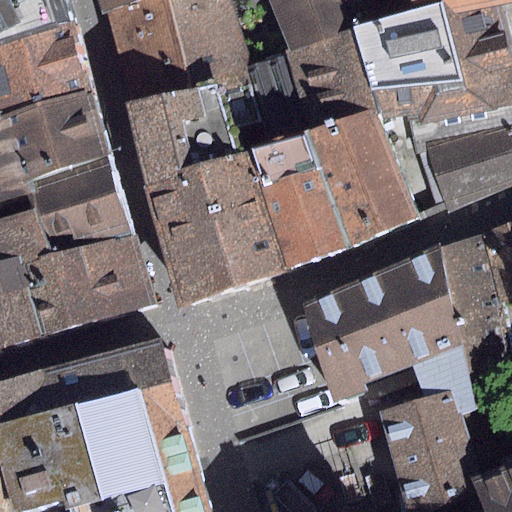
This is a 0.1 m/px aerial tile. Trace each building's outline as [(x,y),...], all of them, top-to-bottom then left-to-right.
[(65,0),(0,0),(0,45),(72,20),(65,0)] [(229,0),(97,0),(102,16),(108,13),(134,101),(252,65),(229,0)] [(264,0),(285,53),(353,27),(360,25),(349,0),(264,0)] [(511,3),(511,0),(410,0),(415,10),(442,2),(447,19),(501,6),(511,3)] [(410,129),(511,107),(511,36),(501,6),(447,19),(442,2),(415,10),(360,25),(353,27),(376,110),(381,126),(406,118),(410,129)] [(0,110),(90,90),(72,20),(0,45),(0,110)] [(285,53),(252,65),(274,144),(307,132),(376,110),(353,27),(285,53)] [(252,65),(134,101),(126,104),(149,189),(143,189),(178,313),(288,269),(248,153),(274,144),(252,65)] [(109,157),(90,90),(0,110),(0,202),(34,192),(31,179),(109,157)] [(511,107),(410,129),(440,212),(511,186),(511,107)] [(376,110),(307,132),(347,248),(440,212),(410,129),(406,118),(381,126),(376,110)] [(307,132),(274,144),(248,153),(288,269),(347,248),(307,132)] [(131,228),(109,157),(31,179),(34,192),(38,208),(51,249),(131,228)] [(157,308),(131,228),(51,249),(38,208),(0,219),(0,262),(15,258),(39,340),(157,308)] [(511,220),(481,233),(511,363),(511,220)] [(439,245),(460,344),(480,410),(482,409),(511,398),(511,363),(481,233),(439,245)] [(409,511),(417,511),(473,495),(466,479),(480,476),(470,448),(460,416),(480,410),(460,344),(439,245),(303,305),(333,404),(368,392),(366,386),(412,368),(423,397),(379,413),(409,511)] [(0,352),(39,340),(15,258),(0,262),(0,352)] [(0,511),(26,511),(40,508),(41,511),(210,511),(164,338),(0,382),(0,511)] [(460,416),(470,448),(492,442),(482,409),(480,410),(460,416)] [(340,411),(243,442),(255,480),(352,448),(340,411)] [(511,511),(511,464),(480,476),(466,479),(473,495),(480,511),(511,511)]
